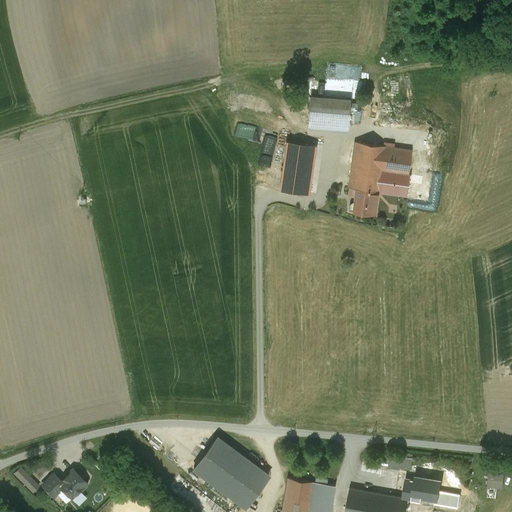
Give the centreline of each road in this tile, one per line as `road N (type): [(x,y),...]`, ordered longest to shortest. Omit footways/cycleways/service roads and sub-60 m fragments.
road 1 (unclassified): [(511,451),(180,420),(59,440),(0,466)]
road 2 (track): [(0,138),(71,115),(219,87),(276,98),(308,132)]
road 3 (track): [(511,53),(387,71),(364,102),(360,127)]
